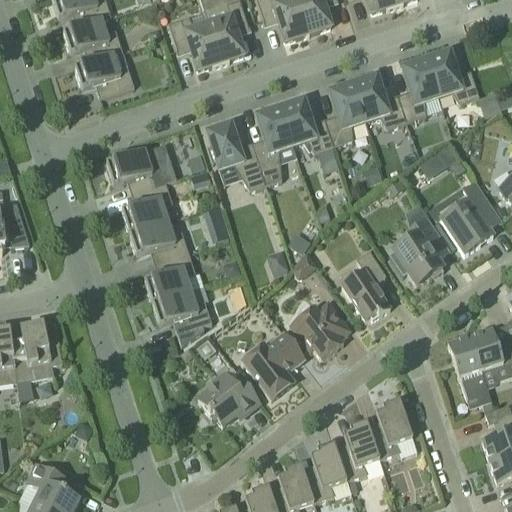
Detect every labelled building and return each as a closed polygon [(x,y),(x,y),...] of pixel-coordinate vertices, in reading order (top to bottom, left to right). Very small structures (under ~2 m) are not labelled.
[(55,26),(57,25),(58,26),(71,22),(76,33),(100,25),(101,27),(110,23),(103,2),(94,5),(92,0),(59,0),(50,3),(57,23),(54,25),(55,26)] [(307,41),(294,1),(281,6),(277,0),(257,0),(255,1),(263,28),(276,24),(284,48),(305,41),(306,42),(307,41)] [(297,0),(294,1),(307,41),(309,41),(308,40),(330,33),(322,8),(335,4),(333,0),(297,0)] [(364,0),(371,19),(386,14),(386,16),(394,13),(390,0),(364,0)] [(390,0),(394,13),(403,10),(402,9),(417,4),(415,0),(390,0)] [(203,18),(207,30),(220,70),(229,67),(228,66),(243,61),(235,37),(248,33),(239,6),(203,18)] [(212,73),(220,70),(207,30),(194,34),(188,23),(168,30),(176,57),(189,53),(197,77),(212,72),(212,73)] [(66,61),(69,59),(69,61),(83,57),(87,68),(112,60),(112,61),(122,58),(115,37),(105,40),(101,27),(100,25),(76,33),(62,38),(68,58),(65,60),(66,61)] [(152,48),(162,45),(159,35),(149,38),(152,48)] [(427,65),(425,65),(438,104),(451,100),(459,111),(479,104),(470,78),(457,82),(449,58),(447,58),(446,57),(427,63),(427,65)] [(122,58),(112,61),(112,60),(87,68),(73,73),(80,93),(77,95),(77,96),(80,94),(81,96),(95,92),(99,105),(133,93),(122,58)] [(405,129),(425,122),(442,116),(438,104),(425,65),(422,66),(422,65),(403,71),(403,73),(401,74),(409,98),(396,102),(405,129)] [(386,135),(405,129),(396,102),(384,106),(376,82),(374,82),(373,81),(354,87),(355,89),(352,90),(365,128),(378,124),(386,135)] [(351,133),(365,128),(352,90),(349,90),(349,89),(330,95),(330,97),(328,97),(335,122),(323,126),(332,153),(352,146),(351,133)] [(313,159),(332,153),(323,126),(311,130),(303,106),(301,106),(300,105),(281,112),(282,113),(279,114),(292,152),(305,148),(313,159)] [(260,177),(265,192),(284,185),(280,170),(296,165),(292,152),(279,114),(277,114),(276,113),(257,120),(257,121),(255,122),(262,146),(251,150),(260,177)] [(265,192),(260,177),(251,150),(238,154),(230,130),(228,131),(227,129),(208,136),(209,137),(206,138),(211,153),(208,154),(207,153),(206,153),(211,169),(213,169),(212,167),(215,166),(218,176),(233,172),(249,197),(265,192)] [(447,148),(436,155),(446,171),(458,164),(447,148)] [(109,193),(112,191),(112,193),(126,188),(130,201),(165,189),(158,168),(149,172),(144,157),(105,170),(111,189),(108,191),(109,193)] [(199,161),(187,166),(191,178),(204,173),(199,161)] [(0,180),(9,180),(6,167),(0,167),(0,180)] [(389,203),(404,194),(398,185),(384,195),(389,203)] [(511,185),(499,194),(511,214),(511,185)] [(130,201),(134,213),(121,218),(121,219),(118,220),(118,221),(122,221),(128,240),(167,227),(162,213),(172,210),(165,189),(130,201)] [(463,261),(487,245),(492,242),(488,235),(501,226),(476,189),(462,198),(468,207),(440,225),(463,261)] [(0,259),(1,260),(1,258),(1,259),(0,254),(4,253),(4,250),(9,250),(9,253),(29,251),(16,210),(0,211),(0,259)] [(220,212),(202,218),(206,229),(224,223),(220,212)] [(500,212),(495,216),(499,223),(505,220),(500,212)] [(329,224),(325,213),(316,216),(319,227),(329,224)] [(408,247),(393,257),(416,292),(434,280),(433,279),(440,275),(442,278),(443,277),(435,265),(448,256),(427,225),(404,240),(408,247)] [(132,263),(135,261),(136,263),(150,258),(154,271),(188,259),(181,238),(172,241),(167,227),(128,240),(134,259),(131,261),(132,263)] [(295,240),(287,251),(302,260),(309,249),(295,240)] [(287,275),(281,255),(267,260),(273,280),(287,275)] [(341,292),(364,327),(370,324),(372,327),(390,315),(373,290),(385,281),(369,256),(355,265),(363,277),(341,292)] [(154,271),(158,283),(144,287),(144,289),(141,290),(141,291),(145,291),(151,310),(190,297),(185,283),(195,280),(188,259),(154,271)] [(291,276),(298,285),(315,273),(305,259),(291,276)] [(239,279),(235,268),(228,270),(225,276),(227,283),(239,279)] [(159,333),(173,328),(177,341),(180,352),(203,336),(202,332),(211,329),(204,308),(195,311),(190,297),(151,310),(157,329),(154,331),(155,332),(158,331),(159,333)] [(350,337),(327,308),(317,316),(314,312),(289,331),(309,358),(313,355),(321,366),(343,350),(339,345),(350,337)] [(28,346),(11,350),(17,389),(31,387),(53,382),(51,372),(62,370),(56,346),(46,348),(43,332),(41,332),(42,333),(26,337),(28,346)] [(480,377),(483,386),(498,381),(500,386),(511,382),(511,359),(510,352),(498,356),(492,336),(469,343),(480,377)] [(0,391),(17,389),(11,350),(9,338),(8,338),(8,339),(0,340),(0,391)] [(303,366),(283,339),(265,353),(264,351),(241,368),(270,406),(293,389),(283,376),(288,372),(291,375),(303,366)] [(447,350),(453,369),(458,384),(459,384),(466,406),(477,402),(480,411),(481,411),(484,419),(488,431),(498,428),(511,423),(508,411),(493,416),(483,386),(480,377),(469,343),(447,350)] [(171,364),(178,359),(176,352),(168,355),(171,364)] [(232,372),(224,378),(212,388),(215,392),(197,405),(209,422),(212,419),(222,432),(241,417),(244,421),(260,409),(232,372)] [(369,439),(378,466),(399,459),(396,449),(412,444),(399,407),(382,413),(383,416),(375,419),(381,435),(369,439)] [(511,422),(511,423),(498,428),(501,439),(481,446),(489,468),(511,460),(511,422)] [(81,428),(76,439),(87,444),(92,433),(81,428)] [(378,466),(369,439),(366,428),(349,434),(350,438),(343,440),(348,457),(337,460),(346,488),(366,480),(363,471),(378,466)] [(346,488),(337,460),(333,450),(316,456),(317,459),(310,462),(315,478),(304,482),(313,509),(334,502),(331,493),(346,488)] [(511,460),(489,468),(496,490),(511,485),(511,460)] [(35,469),(25,490),(39,497),(33,509),(38,511),(75,511),(79,505),(60,496),(66,484),(35,469)] [(304,511),(313,509),(304,482),(300,471),(283,477),(285,481),(277,483),(283,500),(272,504),(269,497),(273,511),(304,511)] [(358,497),(354,485),(347,488),(351,499),(358,497)] [(273,511),(269,497),(268,493),(251,499),(252,502),(244,505),(246,511),(273,511)]
